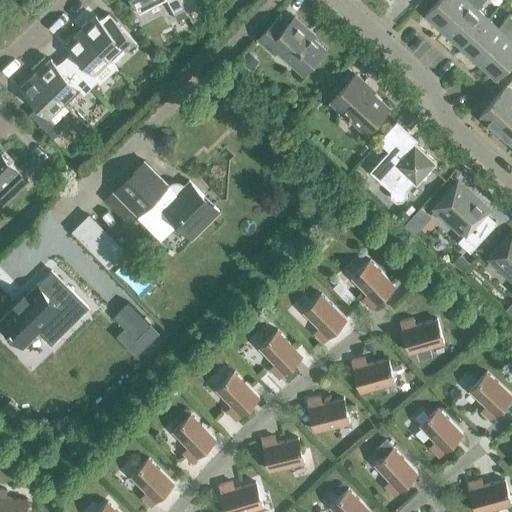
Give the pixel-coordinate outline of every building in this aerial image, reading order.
[(186,7),(182,0),(132,0),(135,5),(144,0),(166,0),(174,13),(186,7)] [(182,0),(186,7),(192,20),(198,17),(189,0),(182,0)] [(444,31),(471,0),(438,0),(425,14),(444,31)] [(461,47),(488,17),(478,8),(484,0),(471,0),(444,31),(461,47)] [(479,63),(511,26),(511,16),(510,14),(498,27),(488,17),(461,47),(479,63)] [(82,31),(110,61),(126,46),(130,51),(138,43),(121,26),(114,33),(98,16),(82,31)] [(306,31),(308,29),(295,17),(286,27),(277,19),(259,38),(275,52),(278,49),(304,72),(311,64),(318,64),(318,57),(325,48),(306,31)] [(511,26),(479,63),(497,79),(511,62),(511,26)] [(96,75),(110,61),(82,31),(67,45),(84,62),(76,69),(93,87),(100,80),(96,75)] [(93,87),(76,69),(69,76),(53,59),(37,74),(65,104),(81,89),(85,94),(93,87)] [(342,110),(366,132),(390,106),(366,84),(367,82),(357,73),(328,104),(339,113),(342,110)] [(50,118),(65,104),(37,74),(22,89),(38,106),(30,113),(47,130),(55,123),(50,118)] [(498,129),(511,113),(511,88),(507,84),(480,113),(498,129)] [(511,142),(511,113),(498,129),(511,142)] [(412,139),(410,140),(404,135),(408,131),(397,121),(378,140),(389,150),(370,171),(391,190),(392,197),(396,201),(403,201),(407,196),(407,190),(414,182),(417,184),(422,178),(426,178),(426,174),(437,162),(412,139)] [(0,150),(0,205),(1,207),(29,180),(0,150)] [(189,180),(177,192),(144,160),(114,191),(161,238),(177,222),(192,238),(220,211),(189,180)] [(458,240),(471,251),(498,222),(486,212),(488,209),(459,182),(436,207),(465,234),(458,240)] [(511,235),(492,258),(511,276),(511,235)] [(316,255),(311,248),(304,256),(308,261),(316,255)] [(362,298),(371,308),(395,285),(371,259),(352,277),(368,293),(362,298)] [(334,272),(324,262),(318,270),(327,278),(334,272)] [(16,305),(0,321),(0,322),(23,346),(47,322),(60,335),(88,307),(67,285),(53,300),(38,284),(27,295),(24,292),(14,302),(16,305)] [(314,332),(324,341),(347,318),(322,293),(304,311),(320,327),(314,332)] [(128,302),(113,316),(124,327),(136,339),(150,324),(138,312),(128,302)] [(437,318),(415,324),(413,317),(401,321),(410,352),(444,342),(437,318)] [(270,368),(279,377),(303,355),(278,329),(260,347),(276,363),(270,368)] [(389,357),(367,364),(365,356),(352,360),(361,391),(395,382),(389,357)] [(227,410),(236,419),(260,396),(235,371),(217,388),(233,405),(227,410)] [(482,411),(491,419),(511,396),(511,393),(487,371),(470,390),(487,405),(482,411)] [(344,397),(322,403),(320,395),(308,398),(315,430),(350,422),(344,397)] [(431,446),(439,455),(463,433),(439,407),(420,424),(436,441),(431,446)] [(184,452),(192,461),(216,438),(191,413),(173,430),(189,447),(184,452)] [(299,437),(276,442),(275,435),(262,438),(270,470),(305,462),(299,437)] [(385,485),(394,495),(418,472),(394,446),(375,463),(391,480),(385,485)] [(142,496),(151,505),(174,482),(149,457),(131,475),(147,491),(142,496)] [(505,479),(483,485),(481,478),(469,481),(477,511),(479,511),(511,503),(505,479)] [(256,481),(234,488),(232,481),(220,484),(228,511),(241,511),(264,506),(256,481)] [(0,511),(26,511),(28,499),(6,496),(7,489),(0,487),(0,511)] [(372,511),(348,488),(331,506),(336,511),(372,511)] [(119,511),(108,501),(96,511),(119,511)]
